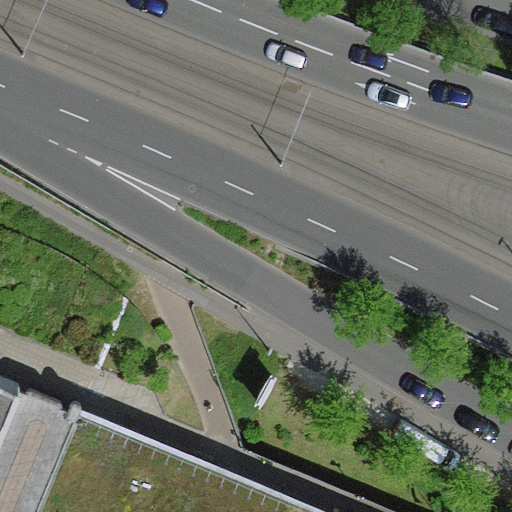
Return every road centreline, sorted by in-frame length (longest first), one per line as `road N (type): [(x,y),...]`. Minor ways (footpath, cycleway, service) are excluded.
road 1 (primary): [(0,124),(511,435)]
road 2 (primary): [(0,85),(511,316)]
road 3 (primary): [(511,117),(199,0)]
